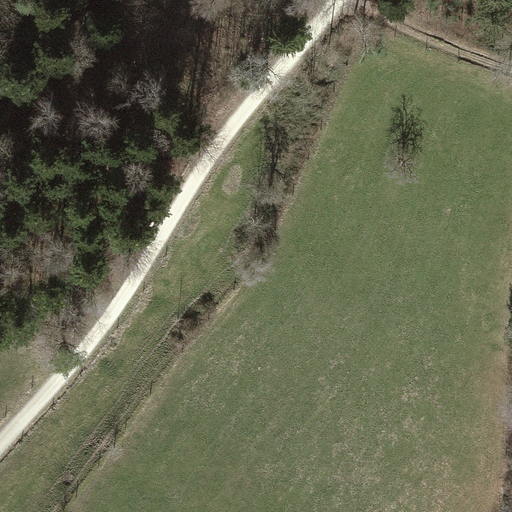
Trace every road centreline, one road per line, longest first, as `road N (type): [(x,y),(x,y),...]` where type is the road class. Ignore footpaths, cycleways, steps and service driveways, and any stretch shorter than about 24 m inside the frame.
road 1 (track): [(0,444),(109,320),(228,130),(339,0)]
road 2 (track): [(511,70),(354,0)]
